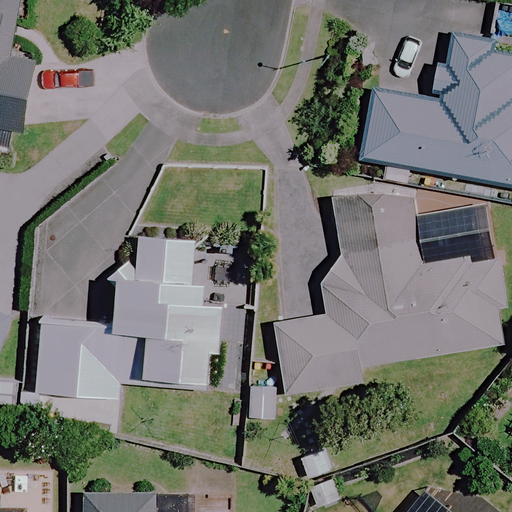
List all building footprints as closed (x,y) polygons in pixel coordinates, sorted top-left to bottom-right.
[(17,0),(0,0),(0,156),(16,160),(33,60),(8,56),(17,0)] [(511,56),(476,50),(478,41),(446,35),(434,99),(372,88),(358,160),(511,188),(511,56)] [(412,189),(330,197),(337,267),(319,269),(324,316),(273,321),(281,394),(361,386),(359,364),(501,350),(493,260),(490,234),(488,215),(415,222),(412,189)] [(192,241),(136,239),(135,269),(115,268),(112,330),(147,332),(145,377),(218,380),(221,302),(189,301),(192,241)] [(114,398),(117,334),(38,330),(35,394),(114,398)] [(273,383),(240,387),(245,426),(278,422),(273,383)] [(245,434),(207,436),(208,471),(246,470),(245,434)] [(154,511),(155,494),(79,494),(78,511),(154,511)]
